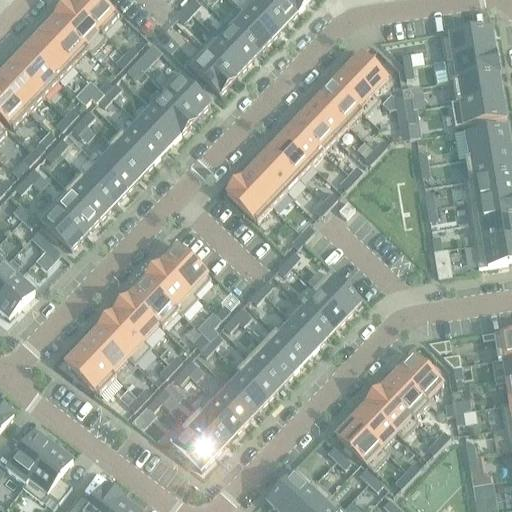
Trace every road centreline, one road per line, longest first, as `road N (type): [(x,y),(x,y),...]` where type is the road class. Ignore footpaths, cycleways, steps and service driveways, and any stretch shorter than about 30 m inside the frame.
road 1 (residential): [(2,379),(334,30),(360,15),(467,0)]
road 2 (residential): [(218,511),(387,331),(406,319),(511,302)]
road 3 (residential): [(2,379),(176,511)]
